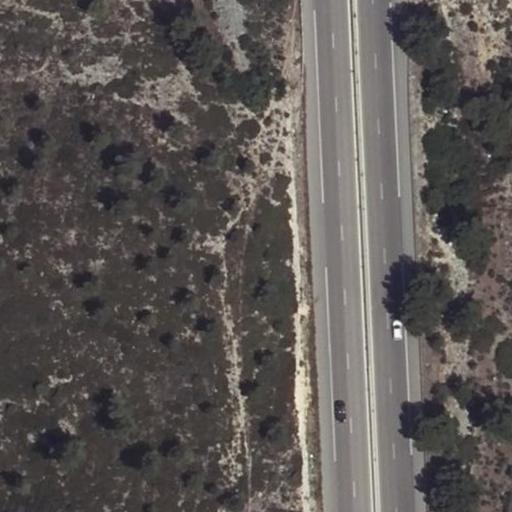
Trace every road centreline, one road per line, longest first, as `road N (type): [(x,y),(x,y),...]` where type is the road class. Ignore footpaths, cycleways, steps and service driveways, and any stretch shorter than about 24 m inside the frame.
road 1 (trunk): [(397,511),(373,0)]
road 2 (trunk): [(327,0),(350,511)]
